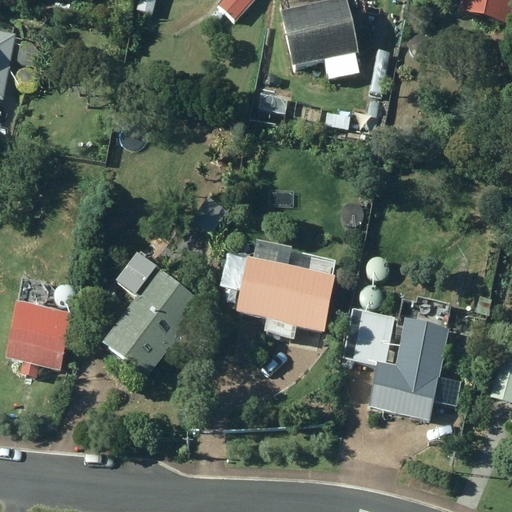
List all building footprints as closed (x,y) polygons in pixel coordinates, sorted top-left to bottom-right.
[(25,0),(25,6),(74,13),(75,0),(25,0)] [(234,30),(257,4),(252,0),(229,0),(217,14),(234,30)] [(509,34),(511,18),(511,0),(462,0),(457,22),(509,34)] [(344,18),(277,33),(289,84),(355,69),(344,18)] [(412,57),(415,60),(418,62),(422,62),(426,61),(430,59),(432,56),(434,53),(434,49),(433,45),(430,42),(427,40),(423,39),(419,39),(416,40),(413,43),(411,46),(410,50),(411,53),(412,57)] [(18,63),(20,66),(24,67),(28,68),(32,67),(35,65),(38,62),(39,59),(39,55),(38,51),(36,48),(33,45),(29,44),(25,45),(22,46),(19,48),(17,52),(16,55),(16,59),(18,63)] [(13,48),(0,46),(0,113),(2,113),(13,48)] [(292,119),(296,99),(285,97),(288,81),(260,77),(258,92),(253,91),(249,112),(292,119)] [(321,102),(310,100),(308,115),(319,116),(321,102)] [(352,117),(350,135),(370,138),(372,120),(352,117)] [(316,133),(304,130),(302,140),(313,143),(316,133)] [(229,215),(208,197),(189,222),(210,239),(229,215)] [(367,278),(370,281),(373,282),(377,283),(381,282),(384,280),(387,277),(388,274),(389,270),(387,266),(385,263),(382,261),(378,260),(374,260),(371,261),(368,264),(366,267),(365,270),(365,274),(367,278)] [(95,296),(97,299),(101,301),(105,301),(109,301),(112,299),(115,296),(116,292),(116,288),(115,284),(113,281),(109,279),(106,278),(102,278),(98,279),(95,282),(93,285),(93,289),(93,293),(95,296)] [(323,345),(331,293),(243,278),(235,331),(269,337),(268,342),(280,344),(281,338),(323,345)] [(135,318),(100,363),(142,394),(198,320),(152,284),(129,314),(135,318)] [(55,306),(58,309),(61,311),(65,312),(69,311),(73,309),(75,306),(77,302),(77,298),(75,295),(73,291),(70,289),(66,288),(62,288),(59,290),(56,292),(54,295),(53,299),(53,303),(55,306)] [(362,308),(365,311),(368,313),(372,313),(376,312),(379,310),(382,307),(383,304),(384,300),(382,296),(380,293),(377,291),(373,290),(369,290),(366,291),(363,294),(361,297),(360,301),(360,304),(362,308)] [(488,322),(491,307),(479,304),(476,320),(488,322)] [(50,324),(49,336),(9,331),(5,375),(21,376),(20,387),(36,388),(37,378),(60,381),(63,351),(67,352),(69,326),(50,324)] [(361,325),(352,372),(376,377),(385,330),(361,325)] [(490,339),(492,341),(494,343),(497,343),(500,343),(503,341),(505,339),(506,336),(506,333),(505,330),(503,328),(501,326),(498,326),(495,326),(493,327),(490,329),(489,331),(488,334),(489,337),(490,339)] [(429,431),(443,366),(440,365),(442,353),(424,350),(426,340),(406,337),(402,359),(399,359),(395,382),(375,378),(367,418),(429,431)] [(511,413),(511,372),(499,369),(489,408),(511,413)]
